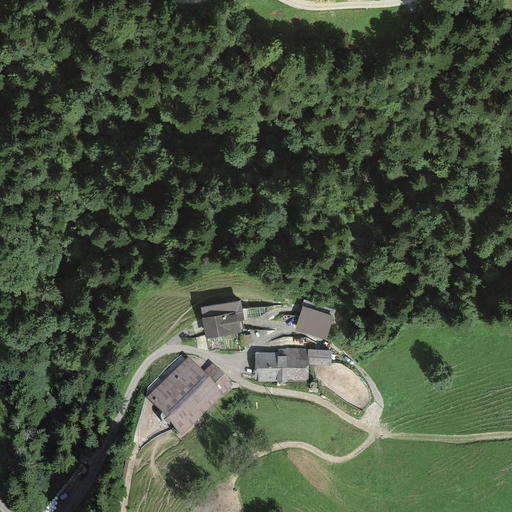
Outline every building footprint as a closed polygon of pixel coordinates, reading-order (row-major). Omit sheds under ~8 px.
[(241,296),(201,304),(207,335),(241,329),(239,319),(245,318),(241,296)] [(334,313),(303,303),(295,328),(326,337),(334,313)] [(252,333),(242,335),(243,343),(254,341),(252,333)] [(279,351),(256,351),(255,378),(258,378),(258,380),(309,381),(309,363),(332,363),(332,347),(308,347),(308,348),(279,348),(279,351)] [(189,358),(147,399),(161,414),(159,416),(169,426),(171,424),(181,435),(233,385),(213,363),(203,373),(189,358)]
